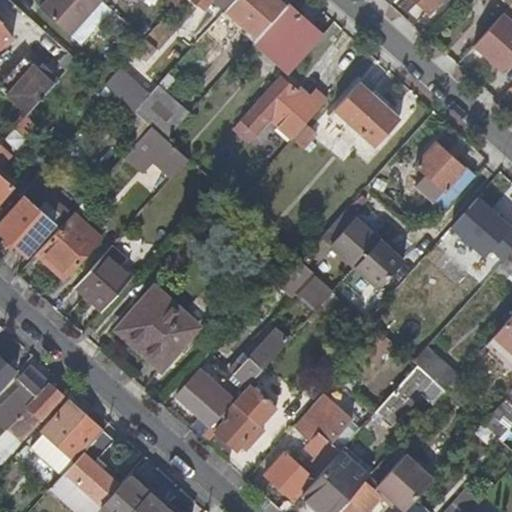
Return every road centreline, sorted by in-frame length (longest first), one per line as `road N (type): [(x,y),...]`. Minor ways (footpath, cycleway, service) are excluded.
road 1 (residential): [(0,294),(241,511)]
road 2 (residential): [(511,150),(344,0)]
